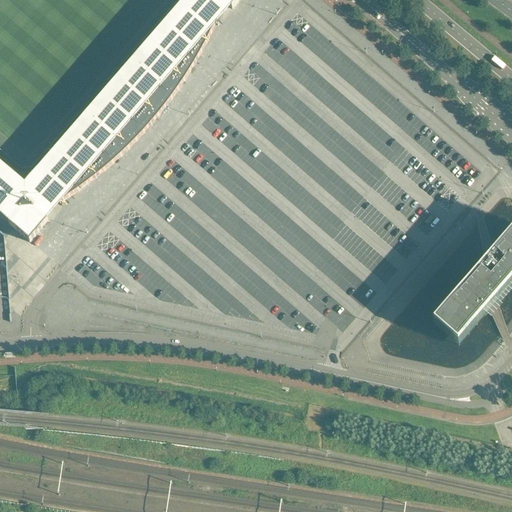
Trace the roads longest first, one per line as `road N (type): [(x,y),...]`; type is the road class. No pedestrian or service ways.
road 1 (unclassified): [(430,394),(186,345),(0,346)]
road 2 (secondary): [(361,0),(511,131)]
road 3 (secondary): [(511,80),(415,0)]
